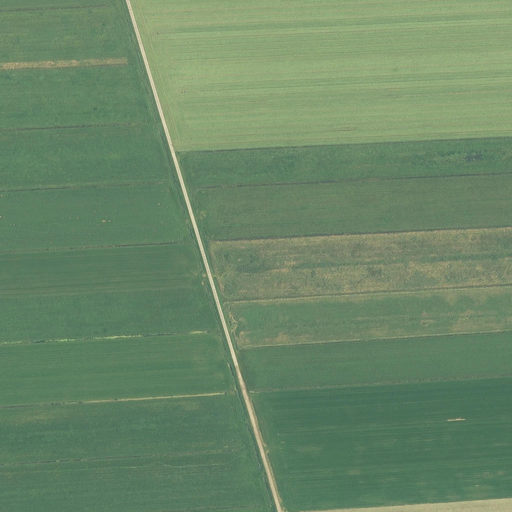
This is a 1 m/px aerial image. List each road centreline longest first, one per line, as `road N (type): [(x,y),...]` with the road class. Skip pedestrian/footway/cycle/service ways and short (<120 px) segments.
road 1 (unclassified): [(238,380),(125,0)]
road 2 (track): [(277,511),(238,380)]
